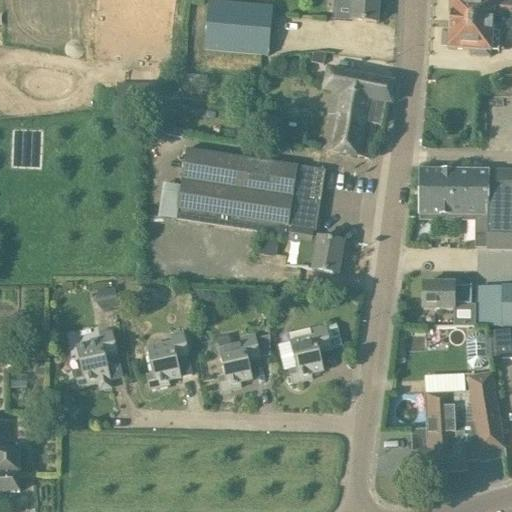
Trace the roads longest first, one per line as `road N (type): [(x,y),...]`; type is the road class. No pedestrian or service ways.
road 1 (residential): [(362,424),(402,153),(413,0)]
road 2 (residential): [(362,424),(126,417)]
